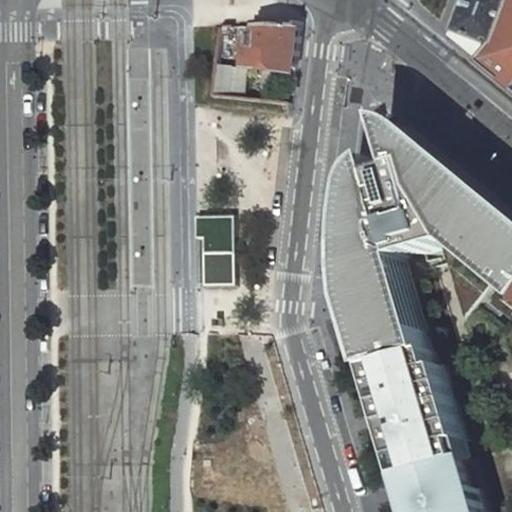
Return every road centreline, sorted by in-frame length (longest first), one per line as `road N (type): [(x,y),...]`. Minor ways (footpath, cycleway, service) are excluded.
road 1 (residential): [(333,0),(291,307),(343,511)]
road 2 (residential): [(14,0),(22,511)]
road 3 (secondary): [(345,0),(511,136)]
